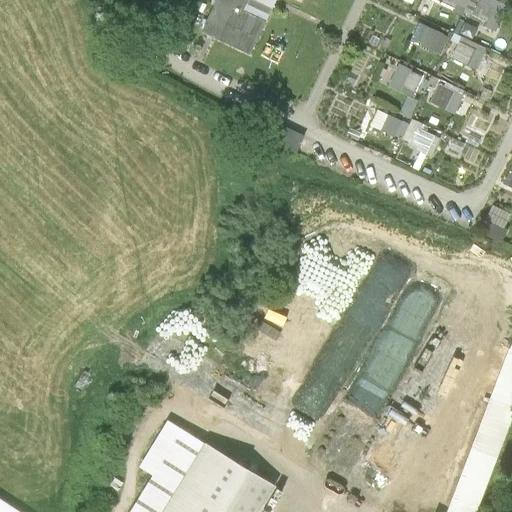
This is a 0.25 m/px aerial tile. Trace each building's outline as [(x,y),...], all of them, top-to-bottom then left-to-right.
[(217,0),(202,33),(250,55),(275,1),(272,0),(217,0)] [(436,0),(436,1),(463,9),(465,0),(436,0)] [(490,21),(498,0),(474,0),(469,12),(490,21)] [(440,53),(447,34),(424,25),(416,43),(440,53)] [(451,56),(477,66),(484,45),(458,36),(451,56)] [(396,62),(387,83),(411,93),(419,72),(396,62)] [(429,100),(454,112),(463,92),(438,80),(429,100)] [(386,112),(379,127),(399,136),(406,121),(386,112)] [(409,145),(431,154),(439,135),(417,126),(409,145)] [(489,203),(476,232),(498,241),(511,212),(489,203)] [(478,511),(511,419),(511,352),(509,352),(449,511),(478,511)] [(162,511),(253,511),(273,479),(206,439),(162,511)] [(18,511),(2,502),(0,505),(0,511),(18,511)]
